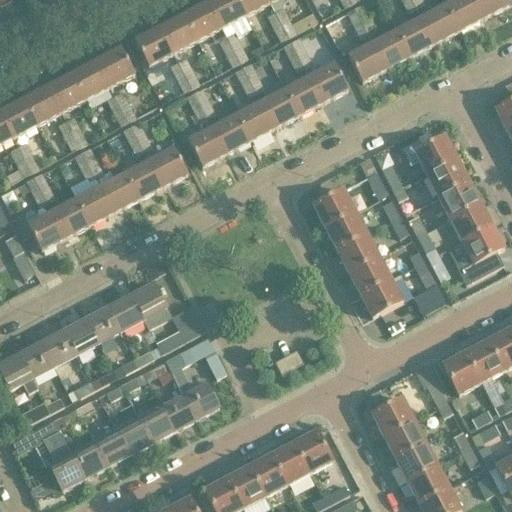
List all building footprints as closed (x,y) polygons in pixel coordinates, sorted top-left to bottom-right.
[(253,33),(247,20),(235,0),(219,0),(208,6),(223,33),(222,33),(227,42),(234,38),(237,42),(253,33)] [(235,0),(247,20),(260,13),(271,8),(266,0),(235,0)] [(266,0),(271,8),(275,15),(275,16),(283,12),(283,7),(280,3),(285,0),(266,0)] [(353,31),(370,22),(366,14),(382,6),(380,0),(363,9),(362,8),(346,17),(336,23),(339,30),(350,24),(353,31)] [(360,5),(357,0),(337,0),(345,13),(360,5)] [(431,17),(420,0),(410,0),(402,5),(410,18),(417,14),(421,22),(425,20),(431,17)] [(477,0),(463,0),(449,7),(463,34),(488,21),(477,0)] [(477,0),(488,21),(511,8),(511,5),(509,0),(477,0)] [(223,33),(208,6),(184,19),(198,46),(213,38),(222,33),(223,33)] [(449,7),(431,17),(425,20),(439,47),(463,34),(449,7)] [(283,12),(275,16),(267,20),(274,33),(289,25),(283,12)] [(184,19),(160,31),(174,58),(198,46),(184,19)] [(425,20),(421,22),(400,33),(414,60),(439,47),(425,20)] [(370,22),(353,31),(360,43),(358,44),(362,53),(373,47),(369,40),(377,36),(370,22)] [(296,38),(291,28),(289,25),(274,33),(281,46),(289,42),(296,38)] [(174,58),(160,31),(135,44),(149,71),(174,58)] [(414,60),(400,33),(375,46),(389,73),(414,60)] [(218,47),(225,60),(242,51),(237,42),(234,38),(227,42),(218,47)] [(290,64),(306,56),(299,42),(283,51),(290,64)] [(375,46),(373,47),(362,53),(350,60),(364,87),(389,73),(375,46)] [(121,51),(96,64),(111,92),(135,79),(121,51)] [(242,51),(225,60),(231,72),(249,63),(242,51)] [(313,69),(306,56),(290,64),(297,78),(313,69)] [(177,84),(193,75),(185,62),(169,70),(177,84)] [(96,64),(72,77),(86,105),(111,92),(96,64)] [(241,90),(258,80),(250,68),(234,78),(241,90)] [(310,81),(323,108),(348,95),(334,68),(310,81)] [(200,89),(193,75),(177,84),(184,97),(200,89)] [(72,77),(48,90),(62,118),(86,105),(72,77)] [(265,93),(258,80),(241,90),(248,103),(265,93)] [(310,81),(285,94),(299,120),(323,108),(310,81)] [(48,90),(24,102),(38,130),(62,118),(48,90)] [(193,115),(209,106),(202,93),(186,101),(193,115)] [(285,94),(261,106),(275,133),(299,120),(285,94)] [(111,113),(127,105),(122,96),(106,104),(111,113)] [(38,130),(24,102),(0,114),(0,116),(14,143),(38,130)] [(127,105),(111,113),(120,131),(135,122),(139,120),(135,111),(131,113),(127,105)] [(507,137),(511,134),(511,105),(495,114),(507,137)] [(215,119),(209,106),(193,115),(199,128),(215,119)] [(275,133),(261,106),(237,119),(251,146),(275,133)] [(0,150),(14,143),(0,116),(0,150)] [(237,119),(213,132),(227,158),(251,146),(237,119)] [(65,143),(81,135),(74,122),(58,130),(65,143)] [(129,148),(144,139),(137,127),(122,135),(129,148)] [(227,158),(213,132),(188,145),(203,171),(227,158)] [(81,135),(65,143),(72,156),(88,148),(81,135)] [(151,152),(144,139),(129,148),(136,160),(151,152)] [(426,180),(457,163),(445,141),(414,157),(426,180)] [(17,169),(32,160),(25,147),(10,155),(17,169)] [(81,174),(97,166),(90,152),(74,161),(81,174)] [(150,165),(164,192),(189,179),(174,152),(150,165)] [(390,191),(399,186),(391,170),(394,168),(387,156),(375,162),(390,191)] [(39,174),(32,160),(17,169),(25,182),(39,174)] [(369,162),(358,167),(378,205),(388,200),(377,177),(369,162)] [(457,163),(426,180),(437,202),(468,185),(457,163)] [(164,192),(150,165),(126,178),(140,205),(164,192)] [(93,196),(77,204),(91,231),(116,218),(101,191),(96,184),(104,180),(97,166),(81,174),(93,196)] [(33,199),(49,191),(42,178),(26,186),(26,187),(13,193),(13,194),(14,194),(16,198),(20,195),(22,199),(30,195),(33,199)] [(126,178),(101,191),(116,218),(140,205),(126,178)] [(325,233),(355,217),(344,195),(347,193),(342,183),(320,194),(326,204),(313,211),(325,233)] [(468,185),(437,202),(449,224),(480,208),(468,185)] [(407,201),(399,186),(390,191),(398,206),(407,201)] [(56,205),(49,191),(33,199),(40,213),(56,205)] [(77,204),(53,217),(67,243),(91,231),(77,204)] [(390,227),(400,222),(392,205),(382,210),(390,227)] [(480,208),(449,224),(461,247),(492,230),(480,208)] [(0,232),(9,227),(1,211),(0,211),(0,232)] [(67,243),(53,217),(29,230),(22,218),(12,223),(23,243),(33,238),(42,256),(67,243)] [(355,217),(325,233),(336,255),(367,239),(355,217)] [(416,242),(427,236),(418,220),(407,225),(416,242)] [(409,238),(400,222),(390,227),(399,243),(409,238)] [(504,254),(492,230),(461,247),(473,270),(497,258),(504,254)] [(435,252),(427,236),(416,242),(425,257),(435,252)] [(4,244),(13,262),(24,256),(15,239),(4,244)] [(379,262),(367,239),(336,255),(348,278),(379,262)] [(24,284),(36,278),(33,272),(24,256),(13,262),(12,262),(24,284)] [(414,272),(424,266),(419,256),(408,261),(414,272)] [(497,258),(473,270),(472,268),(459,276),(466,290),(504,270),(497,258)] [(391,284),(379,262),(348,278),(360,300),(391,284)] [(424,266),(414,272),(436,314),(447,308),(424,266)] [(391,284),(360,300),(372,324),(403,308),(391,284)] [(145,325),(143,326),(148,335),(171,322),(154,290),(132,301),(145,325)] [(145,325),(132,301),(109,313),(121,337),(143,326),(145,325)] [(121,337),(109,313),(87,325),(99,349),(121,337)] [(158,350),(162,359),(184,347),(205,336),(198,322),(177,333),(179,335),(155,347),(158,350)] [(87,325),(64,336),(77,360),(99,349),(87,325)] [(511,371),(511,335),(511,333),(488,345),(504,376),(511,371)] [(64,336),(42,348),(54,372),(77,360),(64,336)] [(488,345),(466,357),(482,387),(504,376),(488,345)] [(42,348),(19,360),(32,384),(33,383),(54,372),(42,348)] [(158,350),(135,362),(139,371),(162,359),(158,350)] [(188,354),(166,366),(170,374),(170,375),(184,401),(196,425),(219,413),(206,389),(193,396),(181,372),(194,366),(188,354)] [(297,356),(274,367),(281,380),(303,368),(297,356)] [(482,387),(466,357),(443,369),(459,400),(482,387)] [(216,358),(205,364),(216,384),(227,378),(216,358)] [(32,384),(19,360),(0,369),(0,377),(9,396),(22,389),(28,399),(38,392),(33,383),(32,384)] [(139,371),(135,362),(112,374),(117,383),(139,371)] [(170,374),(166,366),(152,373),(156,382),(170,375),(170,374)] [(438,413),(447,408),(426,368),(413,375),(424,394),(427,393),(438,413)] [(104,378),(90,385),(95,394),(109,387),(104,378)] [(135,381),(120,389),(125,398),(140,390),(135,381)] [(95,394),(90,385),(66,398),(72,407),(80,402),(95,394)] [(125,398),(120,389),(106,397),(111,406),(125,398)] [(376,400),(366,405),(373,417),(382,412),(376,400)] [(511,413),(511,400),(493,411),(498,421),(511,413)] [(184,401),(161,413),(173,437),(196,425),(184,401)] [(46,410),(50,418),(64,411),(60,402),(46,410)] [(384,442),(415,425),(403,402),(372,419),(384,442)] [(465,403),(455,409),(468,434),(475,431),(476,433),(493,424),(488,414),(474,421),(465,403)] [(50,418),(46,410),(44,406),(21,419),(28,430),(50,418)] [(76,413),(80,422),(95,414),(91,406),(76,413)] [(447,408),(438,413),(443,422),(453,418),(447,408)] [(80,422),(76,413),(53,425),(59,437),(63,442),(67,440),(63,434),(60,435),(58,433),(80,422)] [(173,437),(161,413),(139,425),(151,448),(173,437)] [(59,437),(53,425),(11,447),(18,459),(40,452),(38,448),(59,437)] [(151,448),(139,425),(116,436),(129,460),(151,448)] [(427,448),(415,425),(384,442),(396,464),(427,448)] [(495,429),(478,437),(483,447),(500,438),(495,429)] [(116,436),(94,448),(106,472),(129,460),(116,436)] [(294,448),(310,478),(332,466),(316,436),(294,448)] [(461,458),(472,452),(463,436),(452,442),(461,458)] [(106,472),(94,448),(71,460),(84,484),(106,472)] [(294,448),(272,459),(288,490),(310,478),(294,448)] [(438,470),(427,448),(396,464),(407,486),(438,470)] [(481,468),(472,452),(461,458),(469,474),(481,468)] [(272,459),(250,471),(266,501),(288,490),(272,459)] [(84,484),(71,460),(50,471),(48,467),(39,471),(47,487),(55,483),(62,495),(84,484)] [(511,461),(496,470),(511,500),(511,461)] [(438,470),(407,486),(419,509),(450,492),(438,470)] [(245,511),(266,501),(250,471),(227,483),(242,511),(245,511)] [(487,481),(476,486),(485,503),(495,497),(487,481)] [(242,511),(227,483),(204,495),(212,511),(242,511)] [(344,489),(322,501),(328,511),(350,499),(344,489)] [(460,511),(450,492),(419,509),(420,511),(460,511)] [(326,511),(328,511),(322,501),(312,507),(314,511),(326,511)] [(173,511),(194,511),(190,503),(173,511)]
